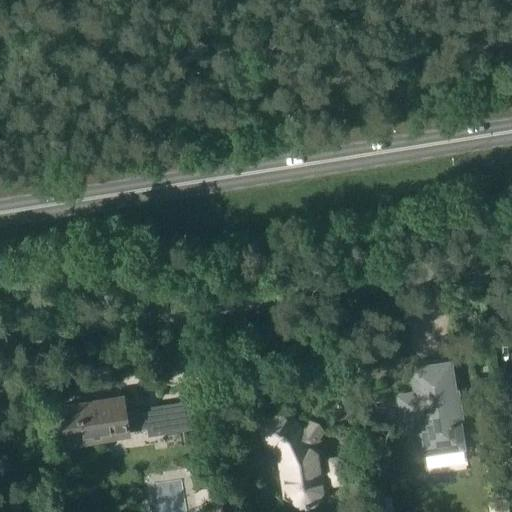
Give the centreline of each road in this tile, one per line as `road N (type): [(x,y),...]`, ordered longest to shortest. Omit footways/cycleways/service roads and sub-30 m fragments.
road 1 (primary): [(0,212),(511,131)]
road 2 (unclassified): [(0,351),(400,300),(511,274)]
